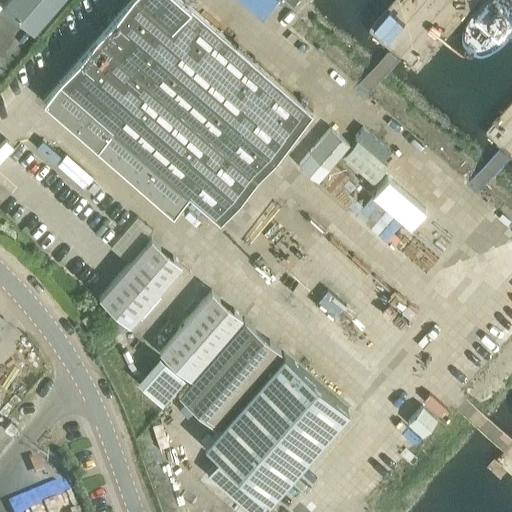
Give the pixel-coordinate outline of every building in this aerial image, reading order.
[(0,27),(0,29),(11,39),(25,24),(34,32),(61,0),(8,0),(3,6),(12,13),(0,27)] [(127,0),(58,79),(43,97),(172,210),(176,204),(188,191),(195,198),(219,218),(312,111),(302,102),(289,90),(184,0),(127,0)] [(310,151),(299,163),(317,179),(328,167),(349,142),(331,126),(310,151)] [(341,155),(373,182),(387,164),(356,138),(341,155)] [(99,297),(129,323),(182,262),(151,236),(99,297)] [(159,350),(190,375),(242,315),(212,289),(159,350)] [(491,319),(511,333),(511,332),(511,305),(503,300),(491,319)] [(178,392),(215,425),(280,350),(243,317),(178,392)] [(283,352),(204,442),(269,499),(348,408),(283,352)] [(138,378),(164,400),(184,376),(159,354),(138,378)] [(403,428),(417,440),(439,415),(425,403),(403,428)] [(217,459),(206,472),(225,488),(236,476),(217,459)] [(34,497),(40,511),(72,511),(62,486),(34,497)]
